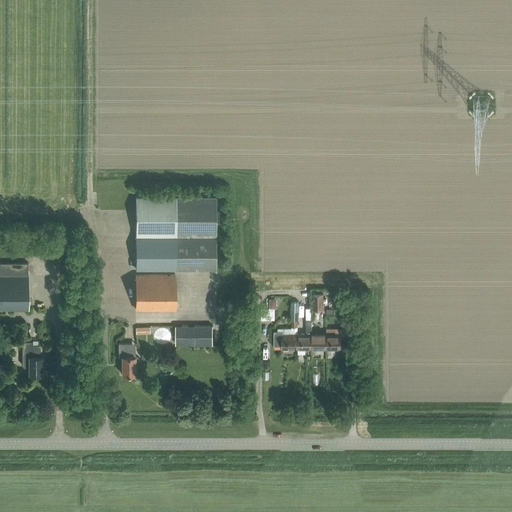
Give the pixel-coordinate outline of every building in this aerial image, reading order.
[(136,197),(136,269),(216,269),(216,197),(136,197)] [(0,310),(28,310),(27,275),(27,263),(0,262),(0,310)] [(175,310),(175,275),(136,275),(136,310),(175,310)] [(313,294),(313,310),(323,310),(323,294),(313,294)] [(261,320),(274,320),(274,304),(261,304),(261,320)] [(344,320),(344,329),(344,334),(353,334),(353,320),(352,320),(352,312),(346,312),(346,320),(344,320)] [(297,334),(297,320),(291,320),(291,328),(289,334),(283,334),(283,331),(274,331),(274,346),(282,346),(282,349),(283,349),(297,349),(297,334)] [(311,334),(311,320),(306,320),(306,334),(297,334),(297,349),(311,349),(311,334)] [(175,346),(213,345),(213,325),(175,326),(175,346)] [(326,349),(340,349),(341,349),(341,334),(344,334),(344,329),(335,329),(335,334),(326,334),(326,349)] [(311,349),(326,349),(326,334),(311,334),(311,349)] [(42,375),(42,357),(42,345),(33,345),(33,341),(22,342),(22,365),(24,368),(29,368),(29,375),(42,375)] [(135,375),(135,356),(132,356),(132,343),(118,343),(118,357),(122,357),(122,375),(135,375)]
